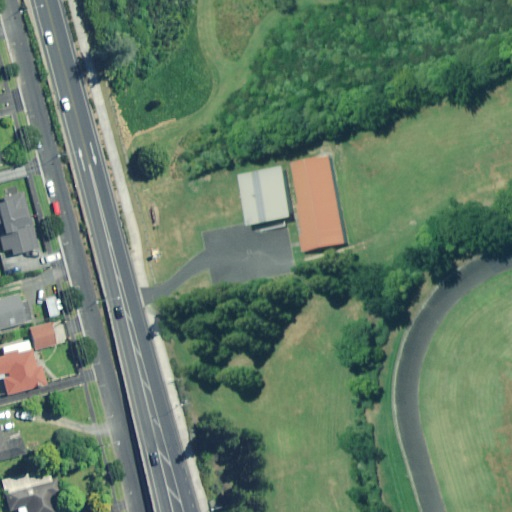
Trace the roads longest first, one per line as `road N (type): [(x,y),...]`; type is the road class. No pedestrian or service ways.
road 1 (primary): [(179,511),(48,0)]
road 2 (residential): [(136,511),(8,0)]
